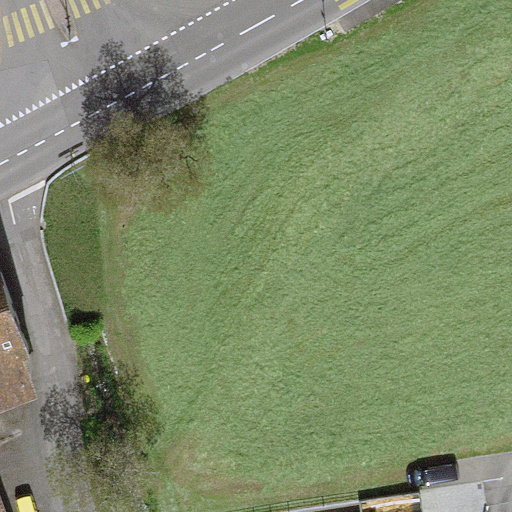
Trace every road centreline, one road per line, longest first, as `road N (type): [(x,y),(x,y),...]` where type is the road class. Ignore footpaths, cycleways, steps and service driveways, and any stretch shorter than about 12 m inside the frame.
road 1 (residential): [(0,172),(83,511)]
road 2 (tertiary): [(104,109),(297,0)]
road 3 (tertiary): [(104,109),(53,0)]
